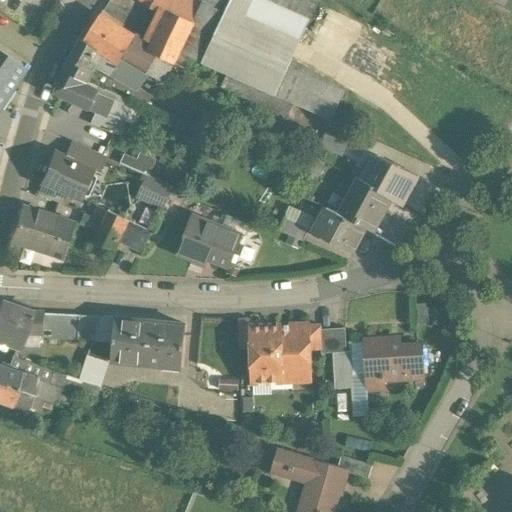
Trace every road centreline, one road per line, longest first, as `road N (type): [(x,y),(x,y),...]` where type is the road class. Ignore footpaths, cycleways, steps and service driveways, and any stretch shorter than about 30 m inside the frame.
road 1 (residential): [(0,291),(194,302),(283,298),(383,277),(464,271)]
road 2 (residential): [(392,511),(479,363),(483,338),(464,271)]
road 3 (residential): [(0,220),(43,75),(88,0)]
road 4 (residential): [(464,271),(460,237),(469,192),(511,146)]
